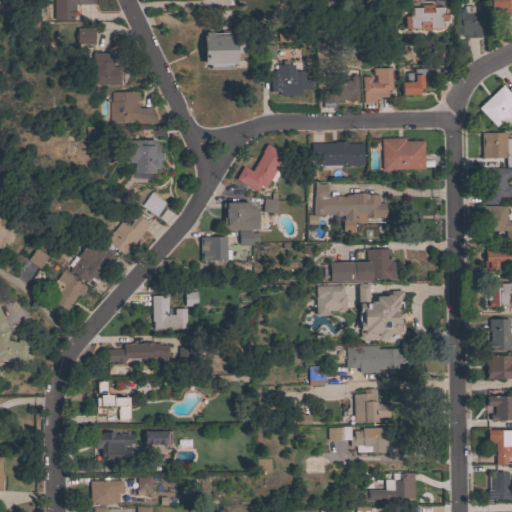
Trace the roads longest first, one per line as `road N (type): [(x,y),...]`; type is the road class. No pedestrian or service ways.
road 1 (residential): [(56,511),(56,400),(68,364),(206,198),(212,166),(201,158),(202,140),(128,0)]
road 2 (residential): [(459,511),(454,120)]
road 3 (residential): [(511,58),(464,84),(454,120),(270,124),(233,136),(234,159),(212,166)]
